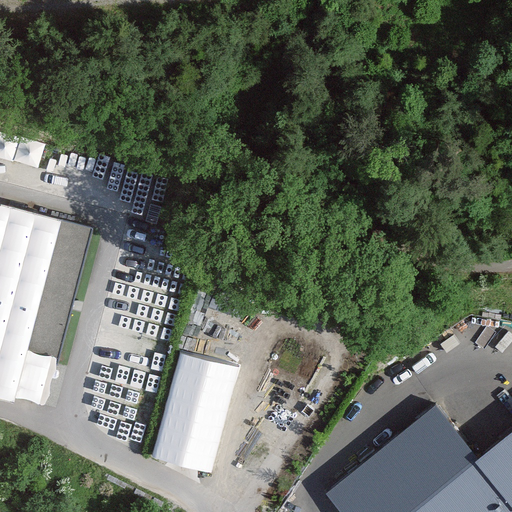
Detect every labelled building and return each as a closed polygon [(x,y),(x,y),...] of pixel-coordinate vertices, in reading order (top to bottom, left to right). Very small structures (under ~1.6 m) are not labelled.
[(0,150),(40,163),(46,142),(0,128),(0,150)] [(56,361),(91,230),(0,205),(0,401),(12,404),(26,353),(56,361)] [(167,357),(174,328),(159,324),(152,353),(167,357)] [(237,365),(182,351),(155,455),(210,470),(237,365)] [(434,403),(327,489),(345,511),(511,511),(511,428),(477,456),(434,403)]
